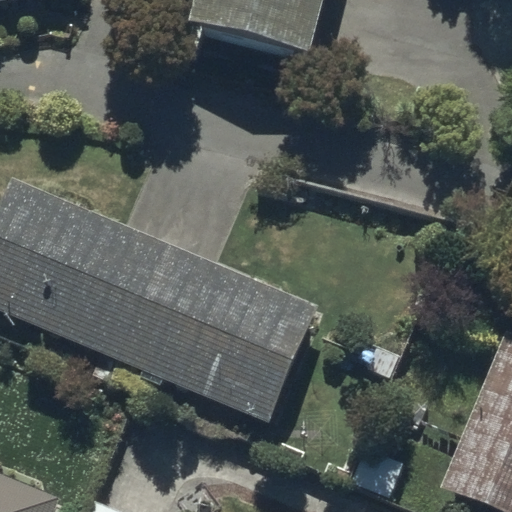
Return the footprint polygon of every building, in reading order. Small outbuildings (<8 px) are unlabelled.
[(196,0),(190,23),(306,56),(321,0),(196,0)] [(11,177),(0,202),(0,312),(265,427),(316,309),(11,177)] [(511,511),(511,332),(506,330),(441,486),(507,511),(511,511)] [(56,511),(62,498),(0,472),(0,511),(56,511)] [(121,511),(94,500),(88,511),(121,511)]
